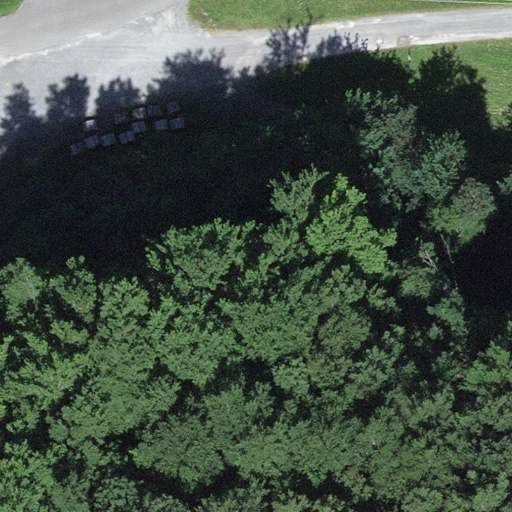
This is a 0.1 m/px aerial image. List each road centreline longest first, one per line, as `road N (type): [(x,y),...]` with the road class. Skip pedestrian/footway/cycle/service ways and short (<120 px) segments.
road 1 (residential): [(0,30),(89,30),(146,0)]
road 2 (track): [(89,30),(0,117)]
